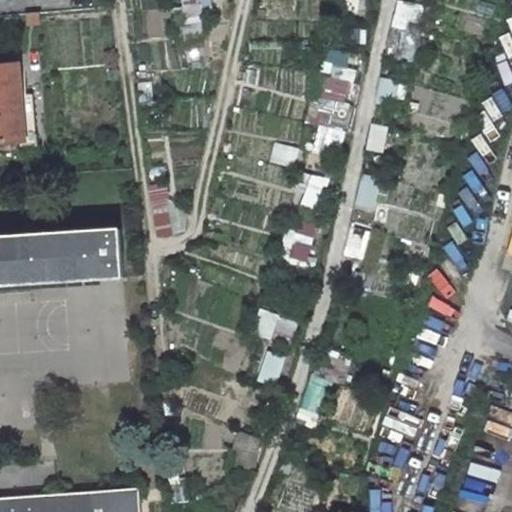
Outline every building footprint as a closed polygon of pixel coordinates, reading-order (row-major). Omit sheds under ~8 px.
[(201,13),(213,11),(212,0),(199,0),(200,4),(184,7),(187,38),(204,36),(201,13)] [(398,0),(392,25),(409,29),(416,1),(414,0),(398,0)] [(419,38),(420,33),(392,27),(386,58),(409,62),(413,37),(419,38)] [(22,96),(19,64),(0,65),(0,142),(20,141),(26,140),(22,96)] [(356,72),(352,71),(332,66),(325,98),(348,103),(356,72)] [(394,105),(400,82),(382,78),(376,100),(394,105)] [(140,111),(153,110),(152,82),(139,84),(140,111)] [(20,141),(21,146),(37,145),(33,95),(22,96),(26,140),(20,141)] [(334,125),(344,129),(347,118),(338,115),(334,125)] [(387,130),(378,127),(379,124),(374,123),(371,137),(384,140),(387,130)] [(333,145),(335,131),(320,128),(315,151),(331,155),(333,145)] [(269,162),(295,168),(300,148),(274,142),(269,162)] [(335,180),(321,177),(312,174),(312,175),(298,170),(292,188),(306,193),(300,207),(315,214),(321,201),(326,193),(329,194),(331,188),(333,189),(335,180)] [(372,208),(380,178),(363,174),(356,204),(372,208)] [(166,205),(154,207),(159,237),(172,234),(166,205)] [(298,265),(314,267),(325,224),(315,222),(313,224),(290,218),(280,260),(298,265)] [(363,259),(370,234),(351,229),(346,254),(363,259)] [(0,284),(123,276),(120,230),(0,238),(0,284)] [(296,278),(313,285),(314,267),(298,265),(296,278)] [(290,343),(298,325),(261,312),(254,330),(290,343)] [(352,358),(324,349),(316,372),(345,381),(352,358)] [(260,380),(275,385),(284,358),(269,353),(260,380)] [(316,427),(333,380),(313,373),(296,422),(316,427)] [(270,421),(277,396),(265,392),(257,416),(270,421)] [(252,471),(262,438),(250,435),(239,431),(234,448),(239,448),(237,470),(252,471)] [(139,511),(138,490),(0,499),(0,511),(139,511)] [(200,511),(199,501),(187,502),(187,511),(200,511)] [(187,511),(187,502),(174,502),(174,511),(187,511)]
